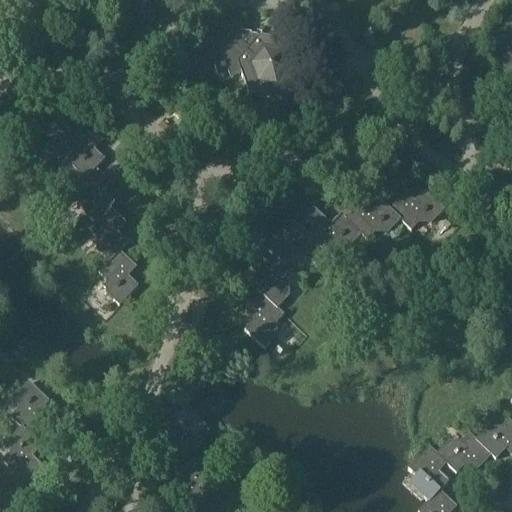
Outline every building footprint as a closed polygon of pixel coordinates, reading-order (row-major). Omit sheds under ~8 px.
[(139,0),(145,3),(148,5),(151,0),(0,0),(0,11),(6,0),(127,0),(135,4),(137,0),(139,0)] [(493,58),(510,74),(510,75),(511,72),(511,20),(511,19),(491,39),(495,43),(499,40),(505,46),(493,58)] [(295,104),(308,88),(307,87),(304,92),(294,84),(302,77),(303,77),(303,75),(302,75),(292,46),(292,45),(291,44),(290,44),(259,39),(259,38),(257,39),(230,34),(223,42),(230,48),(222,58),(230,80),(241,76),(248,95),(247,96),(249,97),(249,96),(280,101),(281,103),(283,102),(282,101),(286,96),(295,104)] [(511,92),(503,102),(511,110),(511,72),(510,75),(510,74),(501,83),(505,87),(509,83),(511,86),(511,92)] [(35,125),(35,124),(18,109),(6,121),(0,115),(3,112),(0,108),(0,140),(7,140),(15,147),(21,141),(20,141),(35,125)] [(39,120),(35,124),(35,125),(20,141),(21,141),(33,153),(47,152),(55,160),(65,149),(65,148),(75,137),(58,121),(46,133),(40,128),(43,124),(39,120)] [(75,137),(65,148),(65,149),(72,155),(72,169),(84,181),(85,181),(95,170),(96,171),(104,162),(100,158),(97,161),(91,155),(103,143),(93,133),(85,126),(75,137)] [(216,143),(216,164),(261,164),(261,144),(216,143)] [(84,181),(74,192),(81,199),(82,213),(94,225),(109,210),(110,210),(114,206),(110,202),(107,205),(100,199),(121,177),(111,168),(102,177),(96,171),(95,170),(85,181),(84,181)] [(390,211),(389,212),(400,222),(400,223),(411,233),(418,226),(432,225),(444,212),(424,193),(420,197),(424,200),(418,207),(405,195),(390,211)] [(221,206),(224,199),(218,196),(215,204),(221,206)] [(346,221),(345,222),(361,237),(367,243),(374,235),(383,235),(388,235),(400,223),(400,222),(389,212),(390,211),(383,205),(380,203),(377,207),(380,210),(374,217),(362,205),(346,221)] [(126,226),(110,210),(109,210),(94,225),(88,231),(95,239),(96,252),(108,264),(109,265),(119,253),(120,254),(128,245),(124,241),(121,245),(114,239),(126,226)] [(313,210),(303,220),(313,229),(306,236),(317,247),(328,257),(335,250),(349,249),(361,237),(345,222),(346,221),(341,217),(337,221),(341,225),(335,231),(322,219),(313,210)] [(279,229),(262,246),(273,257),(273,256),(284,267),(285,267),(291,260),(305,259),(317,247),(306,236),(297,227),(293,231),(297,235),(291,241),(279,229)] [(109,265),(108,264),(98,275),(105,282),(106,296),(119,309),(138,288),(134,285),(131,288),(124,282),(136,270),(120,254),(119,253),(109,265)] [(257,255),(247,265),(257,274),(270,286),(264,292),(260,288),(256,292),(261,297),(261,296),(277,311),(289,299),(289,285),(296,277),(285,267),(284,267),(273,256),(273,257),(266,264),(257,255)] [(248,328),(244,332),(264,352),(277,338),(276,325),(284,317),(277,311),(261,296),(261,297),(245,314),(257,326),(252,332),(248,328)] [(17,412),(10,420),(14,424),(21,430),(21,429),(32,440),(33,440),(48,424),(49,423),(36,411),(42,405),(45,408),(49,404),(29,385),(17,398),(17,412)] [(171,424),(165,430),(169,434),(173,430),(179,436),(167,449),(184,465),(195,454),(205,443),(197,435),(197,424),(197,422),(184,410),(171,424)] [(476,442),(475,442),(491,457),(491,458),(495,462),(499,458),(495,454),(501,448),(511,458),(511,424),(508,421),(506,424),(501,429),(487,429),(476,442)] [(9,456),(2,464),(8,470),(9,469),(25,484),(31,477),(41,486),(50,476),(41,467),(28,455),(34,449),(38,452),(42,448),(33,440),(32,440),(21,429),(21,430),(9,442),(9,456)] [(436,456),(446,466),(445,466),(456,476),(460,472),(456,469),(462,462),(475,474),(491,458),(491,457),(475,442),(476,442),(469,436),(462,443),(448,444),(436,456)] [(429,449),(408,471),(416,479),(416,493),(428,504),(439,493),(440,493),(448,484),(444,480),(441,484),(434,478),(445,466),(446,466),(436,456),(429,449)] [(177,492),(168,502),(178,511),(187,502),(193,508),(194,509),(209,493),(215,487),(208,480),(207,466),(195,454),(184,465),(175,474),(179,477),(182,474),(189,480),(177,492)] [(29,488),(25,484),(9,469),(8,470),(0,478),(0,511),(23,511),(29,507),(16,495),(22,489),(26,492),(29,488)] [(221,511),(222,505),(209,493),(194,509),(193,508),(189,511),(221,511)] [(428,504),(420,511),(453,511),(456,509),(440,493),(439,493),(428,504)]
